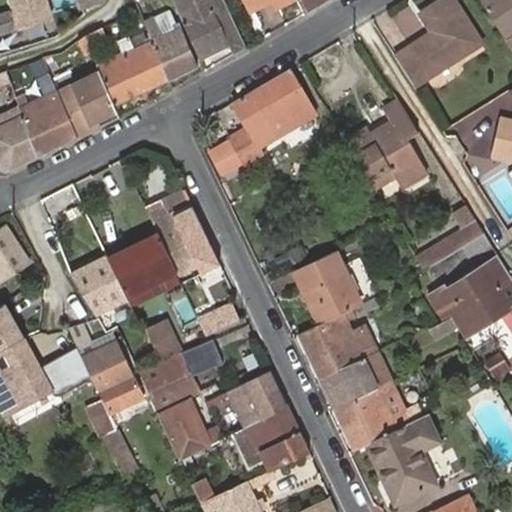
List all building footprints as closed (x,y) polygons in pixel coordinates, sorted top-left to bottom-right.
[(11,0),(14,7),(25,47),(56,38),(45,0),(11,0)] [(79,0),(85,12),(103,5),(104,0),(79,0)] [(247,46),(225,0),(172,0),(201,59),(229,46),(233,54),(247,46)] [(241,0),(245,9),(261,0),(268,0),(271,5),(281,0),(241,0)] [(326,0),(292,0),(300,16),(326,0)] [(397,54),(395,55),(413,83),(481,40),(455,0),(439,0),(423,10),(434,29),(397,54)] [(511,0),(483,0),(511,45),(511,0)] [(14,7),(6,9),(18,49),(25,47),(14,7)] [(174,10),(143,22),(150,38),(169,79),(197,66),(174,10)] [(102,73),(116,104),(169,79),(150,38),(145,41),(147,46),(135,51),(129,36),(118,40),(125,54),(98,66),(102,73)] [(0,71),(0,82),(11,79),(8,69),(0,71)] [(229,136),(245,165),(264,154),(258,144),(318,110),(293,69),(236,102),(249,126),(229,136)] [(22,109),(38,157),(80,137),(60,93),(51,71),(38,78),(47,96),(30,104),(22,109)] [(60,93),(80,137),(95,130),(92,124),(119,111),(116,104),(102,73),(60,93)] [(17,97),(21,105),(22,109),(30,104),(26,93),(17,97)] [(21,105),(0,114),(0,167),(7,171),(38,157),(22,109),(21,105)] [(92,124),(95,130),(123,118),(119,111),(92,124)] [(346,139),(390,212),(399,207),(389,190),(424,167),(387,112),(346,139)] [(511,121),(502,119),(494,154),(511,158),(511,121)] [(158,209),(149,214),(157,231),(177,272),(196,263),(174,215),(192,206),(183,189),(156,202),(158,209)] [(461,226),(416,255),(424,270),(484,230),(466,202),(452,211),(461,226)] [(220,262),(192,206),(174,215),(196,263),(199,268),(201,272),(220,262)] [(0,280),(28,263),(4,227),(0,229),(0,280)] [(157,231),(106,256),(122,291),(126,298),(132,310),(146,303),(140,291),(177,272),(157,231)] [(334,249),(293,268),(319,322),(351,307),(352,306),(360,303),(334,249)] [(511,273),(499,254),(448,286),(446,282),(421,298),(435,321),(450,314),(464,336),(499,315),(511,307),(511,273)] [(122,291),(106,256),(72,274),(96,313),(126,298),(122,291)] [(360,303),(352,306),(357,317),(384,302),(379,294),(360,303)] [(207,334),(242,318),(233,299),(199,316),(207,334)] [(0,352),(24,339),(5,305),(0,308),(0,352)] [(322,377),(379,349),(380,349),(368,324),(353,331),(348,322),(357,317),(352,306),(351,307),(319,322),(300,331),(322,377)] [(511,336),(511,335),(511,307),(499,315),(511,336)] [(141,319),(160,360),(179,351),(159,313),(151,316),(149,314),(141,319)] [(450,317),(437,324),(443,333),(456,327),(450,317)] [(84,323),(69,327),(103,399),(110,413),(142,397),(116,340),(96,349),(91,338),(84,323)] [(96,349),(116,340),(111,330),(108,331),(91,338),(96,349)] [(24,339),(0,352),(0,403),(5,413),(51,389),(24,339)] [(79,348),(59,359),(76,391),(95,381),(79,348)] [(321,377),(335,405),(393,378),(379,349),(322,377),(321,377)] [(198,391),(181,354),(162,363),(141,373),(158,410),(198,391)] [(288,406),(271,369),(227,391),(232,399),(224,403),(237,430),(288,406)] [(335,405),(355,447),(367,441),(409,421),(404,410),(392,415),(381,393),(396,386),(393,378),(335,405)] [(406,409),(396,386),(381,393),(392,415),(404,410),(406,409)] [(205,433),(188,398),(158,413),(179,458),(223,437),(218,426),(205,433)] [(110,413),(103,399),(87,406),(102,436),(117,428),(110,413)] [(310,452),(288,406),(237,430),(231,434),(244,460),(262,451),(272,470),(310,452)] [(454,470),(429,412),(409,421),(367,441),(383,473),(390,471),(402,494),(454,470)] [(102,436),(122,477),(137,470),(117,428),(102,436)] [(256,477),(261,487),(271,482),(266,472),(256,477)] [(203,476),(191,483),(198,498),(200,502),(203,501),(214,496),(203,476)] [(256,477),(214,496),(203,501),(208,511),(206,511),(263,511),(252,490),(261,487),(256,477)] [(433,511),(480,511),(469,491),(432,510),(433,511)] [(335,511),(337,511),(333,497),(300,511),(335,511)]
